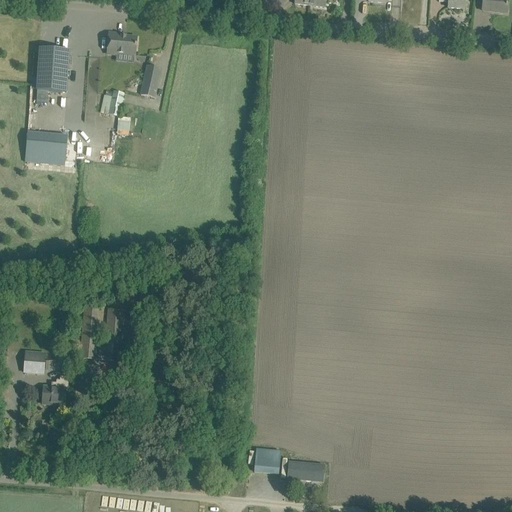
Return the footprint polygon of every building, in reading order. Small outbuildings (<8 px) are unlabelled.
[(311,0),(311,2),(311,4),(310,4),(310,7),(325,9),(326,0),(311,0)] [(448,9),(464,10),(464,0),(438,0),(439,2),(448,3),(448,9)] [(483,0),(483,2),(482,12),(506,14),(507,9),(507,4),(507,0),(483,0)] [(126,38),(122,38),(122,35),(109,34),(107,53),(136,56),(137,38),(126,37),(126,38)] [(39,49),(36,91),(66,93),(69,52),(39,49)] [(147,66),(145,76),(141,96),(154,99),(161,69),(147,66)] [(109,107),(120,110),(124,94),(113,92),(109,107)] [(119,117),(118,135),(131,136),(132,118),(119,117)] [(28,133),(25,157),(37,158),(65,161),(68,137),(39,134),(28,133)] [(97,343),(100,309),(84,308),(80,359),(120,362),(124,311),(108,310),(105,344),(97,343)] [(25,363),(24,373),(44,375),(45,355),(25,353),(25,363)] [(63,375),(71,376),(72,361),(64,360),(63,375)] [(52,383),(51,388),(44,388),(42,405),(64,407),(65,392),(69,392),(70,378),(60,377),(60,381),(56,381),(56,383),(52,383)] [(195,451),(182,450),(181,464),(193,466),(195,451)] [(256,450),(254,473),(278,475),(281,452),(256,450)] [(287,480),(323,483),(325,466),(289,463),(287,480)]
